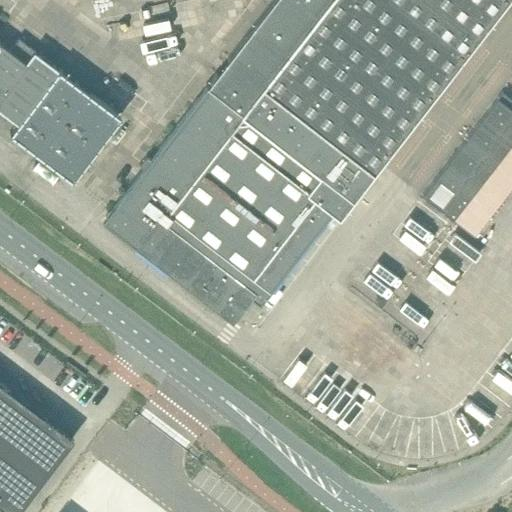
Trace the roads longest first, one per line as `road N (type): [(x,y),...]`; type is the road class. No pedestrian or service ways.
road 1 (tertiary): [(354,511),(0,231)]
road 2 (unknown): [(226,511),(97,416)]
road 3 (unknown): [(55,0),(96,39),(164,66)]
